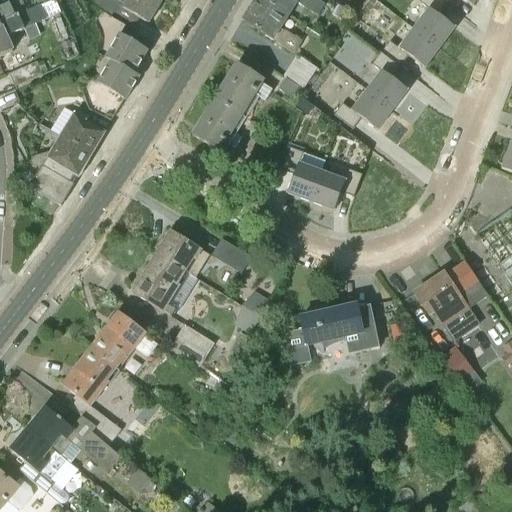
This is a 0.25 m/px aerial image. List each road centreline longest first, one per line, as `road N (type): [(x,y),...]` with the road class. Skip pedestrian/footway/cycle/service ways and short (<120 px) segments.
road 1 (residential): [(141,139),(309,244),(343,253),(380,250),(413,235),(442,207),(511,34)]
road 2 (tertiary): [(11,317),(141,139)]
road 3 (tertiary): [(141,139),(227,0)]
